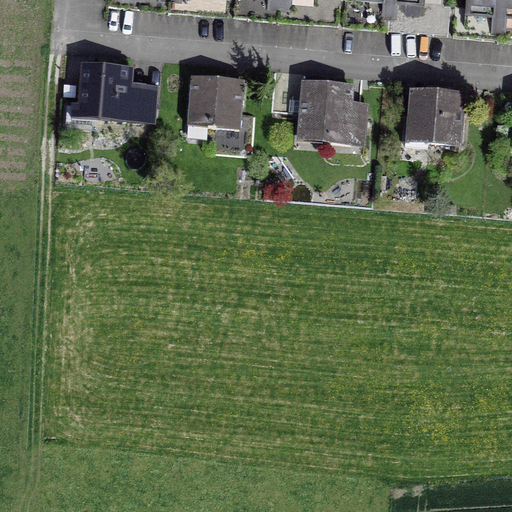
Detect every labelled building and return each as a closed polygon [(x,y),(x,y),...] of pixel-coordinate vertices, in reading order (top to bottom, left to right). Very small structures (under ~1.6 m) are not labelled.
[(124,9),(124,0),(109,0),(109,8),(124,9)] [(139,10),(139,0),(124,0),(124,9),(139,10)] [(139,0),(139,10),(169,13),(169,0),(139,0)] [(169,0),(169,13),(199,15),(199,0),(169,0)] [(229,0),(199,0),(199,15),(229,18),(229,0)] [(249,20),(250,0),(235,0),(234,18),(249,20)] [(250,0),(249,20),(278,22),(280,0),(250,0)] [(280,0),(278,22),(308,25),(310,0),(280,0)] [(340,0),(310,0),(308,25),(338,27),(340,0)] [(358,29),(360,0),(345,0),(343,28),(358,29)] [(360,0),(358,29),(388,32),(390,0),(360,0)] [(420,0),(390,0),(388,32),(418,35),(421,5),(420,0)] [(470,0),(470,9),(468,39),(498,41),(501,0),(470,0)] [(511,0),(501,0),(498,41),(511,42),(511,0)] [(450,7),(421,5),(418,35),(448,37),(450,7)] [(468,39),(470,9),(455,8),(453,38),(468,39)] [(131,73),(84,69),(80,119),(149,125),(152,88),(130,87),(131,73)] [(243,86),(193,82),(190,119),(189,119),(188,136),(191,140),(207,141),(207,129),(239,132),(243,86)] [(353,91),(303,87),(299,137),(331,140),(332,130),(365,133),(367,108),(351,107),(353,91)] [(462,100),(413,96),(410,130),(407,130),(405,145),(428,147),(428,144),(459,146),(462,100)]
